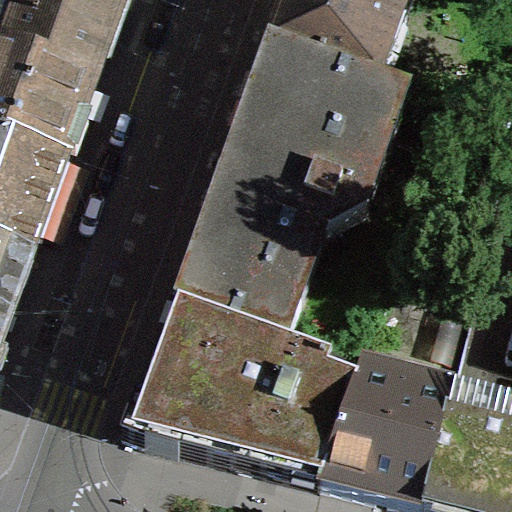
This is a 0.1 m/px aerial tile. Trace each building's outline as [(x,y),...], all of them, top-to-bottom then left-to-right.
[(2,0),(0,8),(0,22),(12,27),(3,53),(95,86),(126,0),(2,0)] [(397,0),(285,0),(268,50),(367,85),(397,0)] [(367,85),(268,50),(173,313),(286,354),(302,308),(290,304),(309,250),(321,254),(326,241),(366,219),(373,199),(361,194),(380,140),(392,145),(408,100),(381,91),(381,90),(367,85)] [(0,51),(0,140),(67,164),(95,86),(3,53),(0,51)] [(511,137),(511,138),(496,201),(511,204),(511,137)] [(0,251),(31,263),(67,164),(0,140),(0,251)] [(0,320),(9,324),(31,263),(0,251),(0,320)] [(140,404),(125,445),(320,494),(360,384),(357,383),(330,374),(331,370),(329,369),(286,354),(173,313),(140,404)] [(360,384),(320,494),(392,511),(424,511),(447,421),(449,413),(426,407),(429,392),(401,385),(399,392),(360,383),(360,384)] [(511,511),(511,436),(447,421),(424,511),(511,511)]
